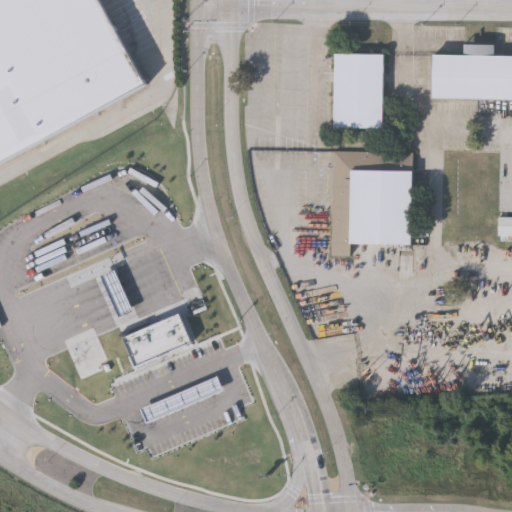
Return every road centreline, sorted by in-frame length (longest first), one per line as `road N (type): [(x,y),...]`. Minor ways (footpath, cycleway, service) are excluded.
road 1 (secondary): [(352,511),(329,410),(243,213),(232,146),(233,0)]
road 2 (secondary): [(199,7),(198,113),(209,214),(285,390)]
road 3 (secondary): [(511,11),(199,7)]
road 4 (secondary): [(237,511),(87,459),(0,406)]
